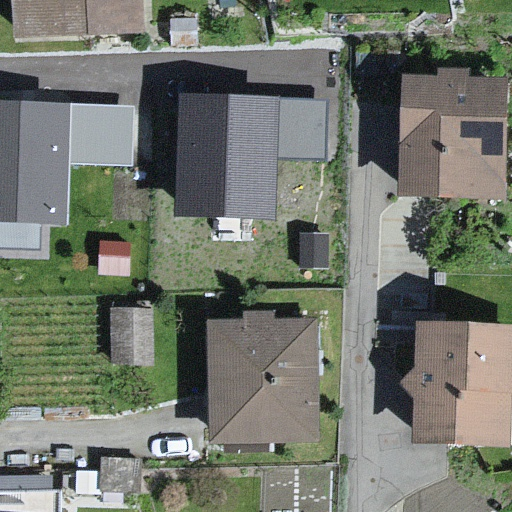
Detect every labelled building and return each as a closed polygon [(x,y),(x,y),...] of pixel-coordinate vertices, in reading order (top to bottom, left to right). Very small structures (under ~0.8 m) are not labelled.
[(13,0),(15,25),(139,23),(137,0),(13,0)] [(498,163),(502,73),(403,69),(399,182),(487,186),(488,163),(498,163)] [(279,98),(182,93),(177,213),(274,217),(279,98)] [(70,103),(0,100),(0,219),(65,223),(70,103)] [(243,316),(206,316),(207,437),(313,436),(312,316),(273,316),(273,305),(243,305),(243,316)] [(150,306),(111,307),(112,360),(150,359),(150,306)] [(511,317),(413,314),(410,385),(412,385),(410,440),(507,444),(509,389),(511,388),(511,317)]
